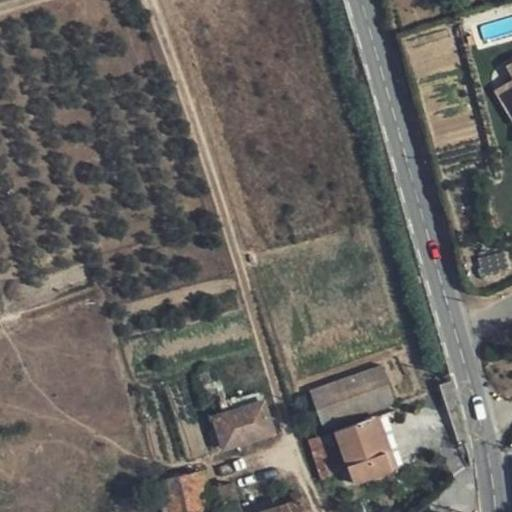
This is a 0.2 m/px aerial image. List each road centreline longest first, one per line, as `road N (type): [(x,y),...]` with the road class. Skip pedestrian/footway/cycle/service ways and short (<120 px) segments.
road 1 (tertiary): [(456,335),(359,0)]
road 2 (tertiary): [(492,511),(482,427),(456,335)]
